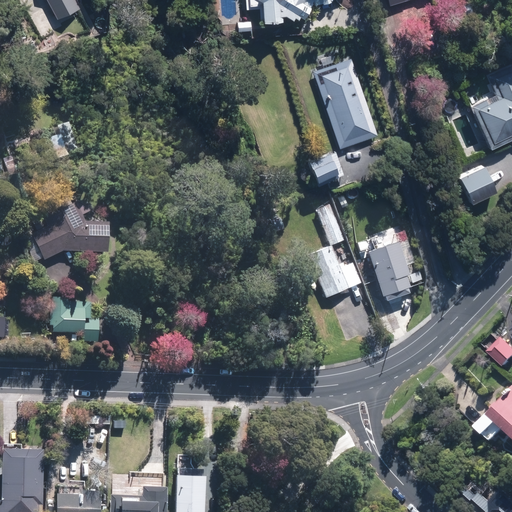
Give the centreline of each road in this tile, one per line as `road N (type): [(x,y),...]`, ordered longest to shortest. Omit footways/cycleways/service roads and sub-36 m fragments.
road 1 (tertiary): [(243,385),(0,378)]
road 2 (tertiary): [(511,260),(444,333),(372,378)]
road 3 (residential): [(243,385),(238,511)]
